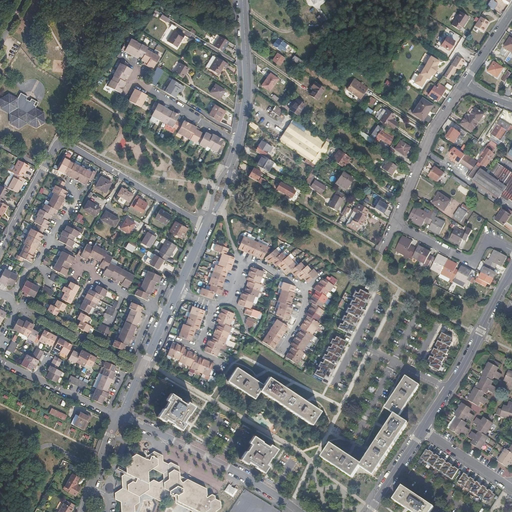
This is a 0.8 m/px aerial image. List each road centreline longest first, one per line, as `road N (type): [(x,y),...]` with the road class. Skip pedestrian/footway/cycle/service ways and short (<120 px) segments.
road 1 (residential): [(0,252),(57,141),(206,227)]
road 2 (residential): [(121,417),(252,480),(299,511)]
road 3 (track): [(104,135),(116,115),(76,67),(105,0)]
road 4 (residential): [(465,83),(393,224)]
road 5 (residential): [(511,249),(487,237),(473,263),(393,224)]
road 6 (residential): [(243,0),(248,85),(238,142)]
road 7 (residential): [(511,269),(447,389)]
road 8 (residential): [(73,184),(65,215),(11,299)]
road 9 (residential): [(19,303),(130,362)]
road 10 (residential): [(307,291),(257,263),(241,263),(214,307)]
road 11 (residential): [(238,142),(134,81)]
